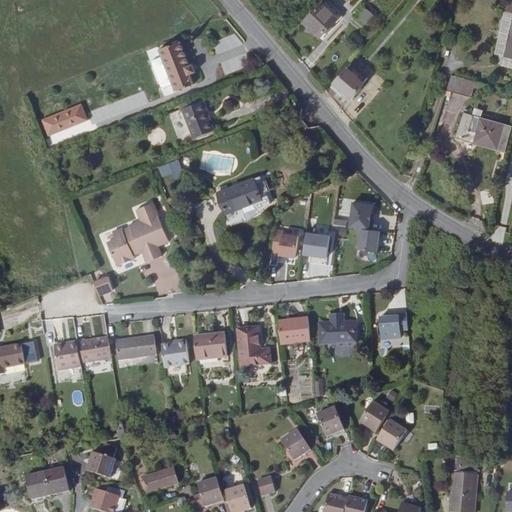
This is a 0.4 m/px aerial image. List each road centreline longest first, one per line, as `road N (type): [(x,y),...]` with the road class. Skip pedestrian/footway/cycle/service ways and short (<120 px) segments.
road 1 (residential): [(105,321),(382,288),(396,278),(405,198)]
road 2 (unclassified): [(231,0),(373,171),(405,198)]
road 3 (unclassified): [(405,198),(511,260)]
